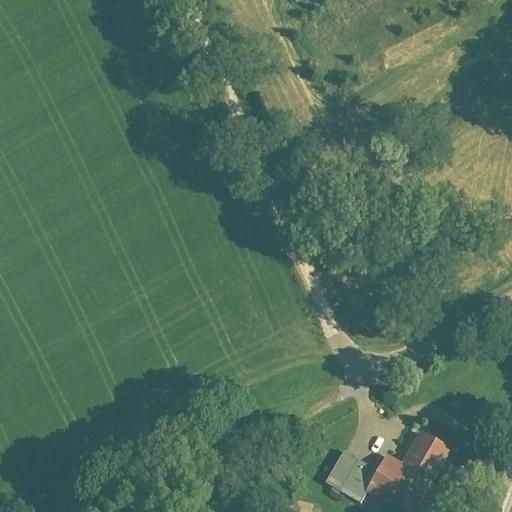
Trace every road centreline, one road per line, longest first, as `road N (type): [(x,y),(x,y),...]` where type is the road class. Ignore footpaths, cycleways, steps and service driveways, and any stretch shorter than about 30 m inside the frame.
road 1 (unclassified): [(347,357),(179,0)]
road 2 (track): [(368,383),(135,511)]
road 3 (residential): [(511,304),(368,383),(347,357)]
